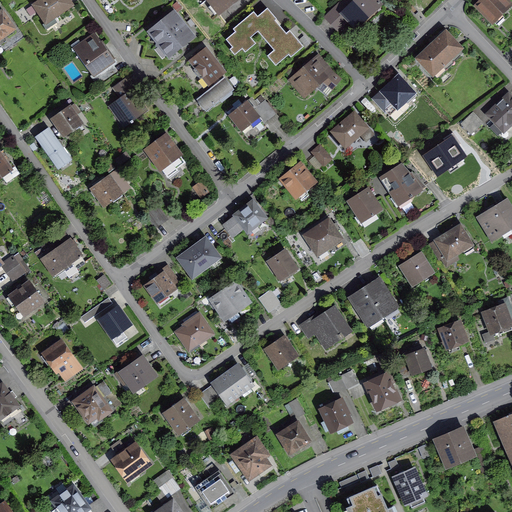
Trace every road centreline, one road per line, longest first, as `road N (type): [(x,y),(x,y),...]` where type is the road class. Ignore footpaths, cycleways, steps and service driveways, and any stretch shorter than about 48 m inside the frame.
road 1 (residential): [(117,282),(173,361),(196,375),(511,174)]
road 2 (residential): [(87,0),(234,199)]
road 3 (secondary): [(511,390),(301,481)]
road 4 (residential): [(0,343),(122,511)]
road 5 (residential): [(0,115),(117,282)]
road 6 (residential): [(234,199),(367,84)]
road 7 (residential): [(117,282),(234,199)]
